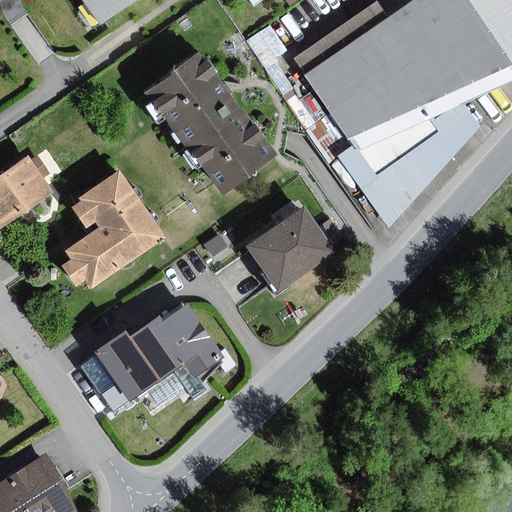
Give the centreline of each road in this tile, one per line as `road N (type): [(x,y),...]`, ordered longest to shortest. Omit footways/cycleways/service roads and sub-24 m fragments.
road 1 (unclassified): [(511,148),(175,486),(143,506)]
road 2 (residential): [(143,506),(0,301)]
